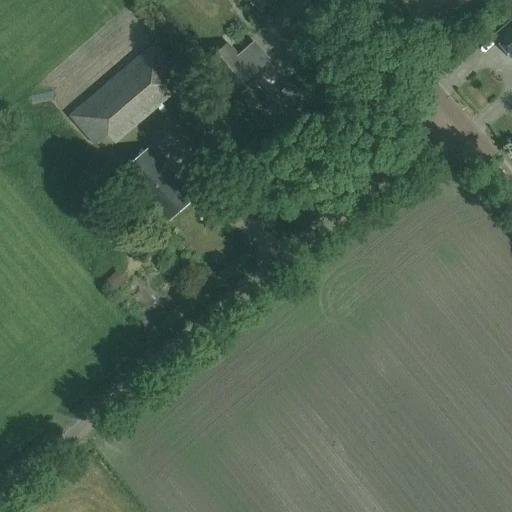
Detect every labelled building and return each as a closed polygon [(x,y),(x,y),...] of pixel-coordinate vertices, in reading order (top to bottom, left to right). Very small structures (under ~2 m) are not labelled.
[(248,0),(262,12),(272,0),(248,0)] [(511,56),(511,19),(494,35),(511,56)] [(163,89),(180,74),(154,43),(68,116),(93,145),(107,135),(115,144),(170,96),(163,89)] [(226,43),(208,60),(207,60),(233,90),(252,73),(236,56),(237,55),(226,43)] [(163,224),(194,197),(150,146),(119,172),(163,224)]
